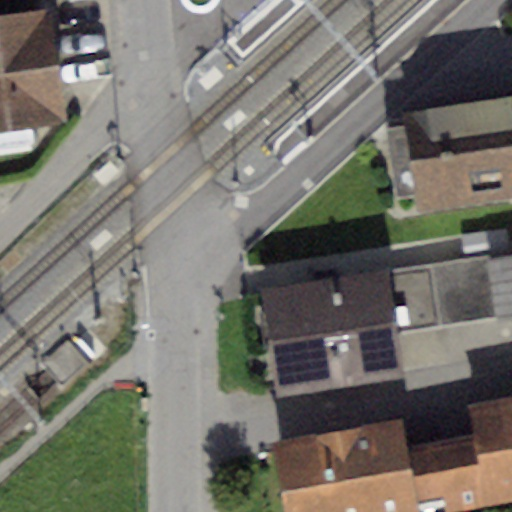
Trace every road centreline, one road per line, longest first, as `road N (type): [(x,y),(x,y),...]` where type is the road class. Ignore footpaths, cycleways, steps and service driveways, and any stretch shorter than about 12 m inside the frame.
road 1 (residential): [(490,0),(181,279)]
road 2 (residential): [(157,47),(181,279)]
road 3 (residential): [(181,279),(185,511)]
